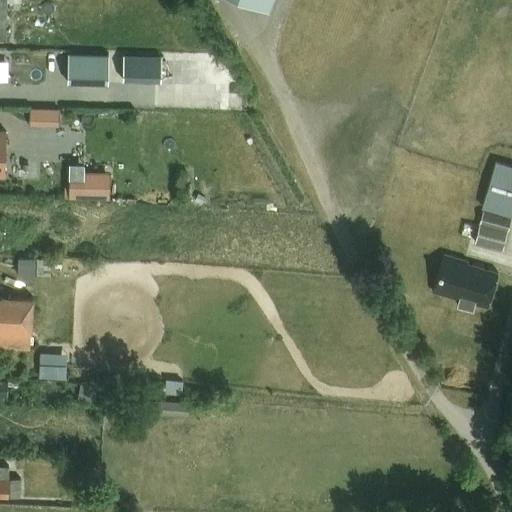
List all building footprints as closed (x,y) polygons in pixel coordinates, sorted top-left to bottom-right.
[(243,0),(269,10),(272,0),(243,0)] [(66,82),(107,83),(108,55),(67,54),(66,82)] [(228,63),(225,59),(206,58),(214,72),(228,63)] [(368,99),(364,130),(384,133),(389,102),(368,99)] [(29,126),(48,126),(48,109),(29,108),(29,126)] [(348,169),(383,170),(383,133),(348,133),(348,169)] [(481,209),(511,218),(511,215),(511,165),(496,161),(481,209)] [(68,175),(68,195),(82,195),(82,198),(109,198),(109,172),(82,172),(82,175),(68,175)] [(481,211),(473,244),(500,252),(510,219),(481,211)] [(485,306),(495,271),(466,263),(466,260),(442,254),(432,292),(457,299),(455,305),(468,309),(470,302),(485,306)] [(36,275),(49,275),(49,258),(36,258),(36,275)] [(0,345),(28,347),(30,296),(0,295),(0,345)] [(440,322),(443,313),(436,311),(433,320),(440,322)] [(457,318),(452,334),(477,342),(482,326),(457,318)] [(79,385),(77,399),(94,402),(96,387),(79,385)] [(187,416),(188,402),(157,400),(156,414),(187,416)] [(7,479),(8,467),(0,466),(0,497),(7,498),(7,497),(19,497),(20,479),(7,479)]
